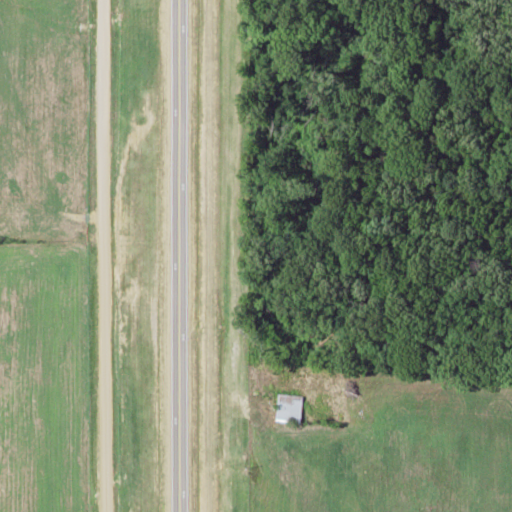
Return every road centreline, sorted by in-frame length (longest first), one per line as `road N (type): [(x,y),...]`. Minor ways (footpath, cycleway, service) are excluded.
road 1 (residential): [(105,511),(101,0)]
road 2 (tertiary): [(179,511),(178,0)]
